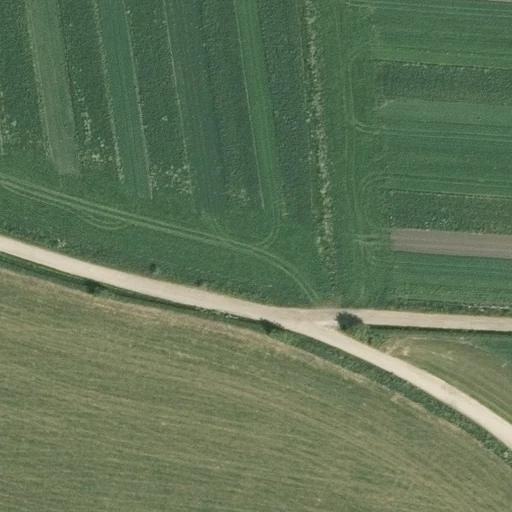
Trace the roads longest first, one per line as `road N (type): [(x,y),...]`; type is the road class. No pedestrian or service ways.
road 1 (track): [(511,438),(416,375),(334,337),(0,241)]
road 2 (track): [(511,330),(279,318)]
